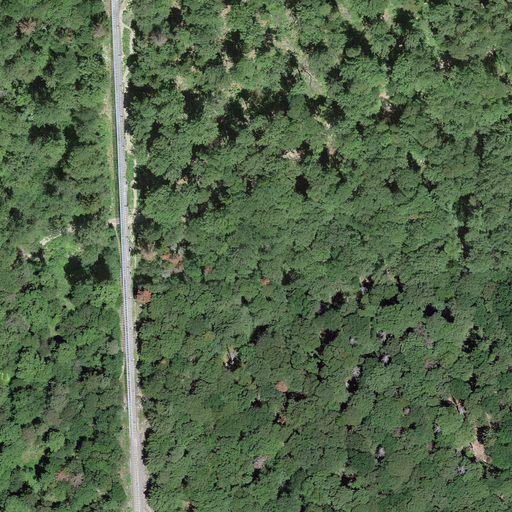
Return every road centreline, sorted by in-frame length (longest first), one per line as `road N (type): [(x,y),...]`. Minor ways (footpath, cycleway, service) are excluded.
road 1 (track): [(511,13),(371,108),(203,197),(132,221)]
road 2 (track): [(132,221),(66,231),(22,257),(0,298)]
